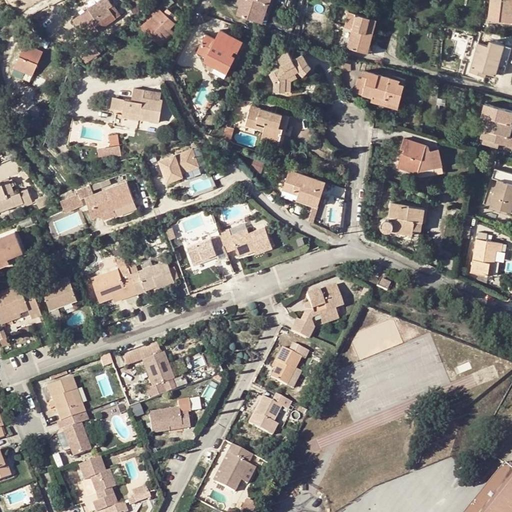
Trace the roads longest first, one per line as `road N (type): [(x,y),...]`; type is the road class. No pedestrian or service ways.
road 1 (residential): [(260,284),(17,371)]
road 2 (residential): [(164,511),(270,334),(260,284)]
road 3 (residential): [(157,211),(221,190),(236,173),(270,209),(348,254)]
road 4 (residential): [(511,317),(373,256),(348,254)]
road 5 (residential): [(348,254),(359,152),(351,128)]
